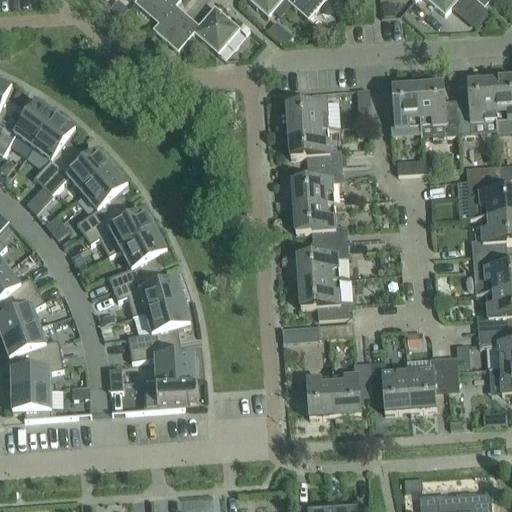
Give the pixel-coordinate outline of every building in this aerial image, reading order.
[(160,29),(176,10),(181,4),(176,0),(142,0),(136,8),(159,28),(160,29)] [(243,0),(268,21),(272,17),(278,22),(290,8),(284,3),(286,0),(243,0)] [(286,0),(284,3),(290,8),(308,23),(329,0),(286,0)] [(422,0),(445,19),(461,0),(422,0)] [(470,0),(471,0),(484,12),(494,0),(470,0)] [(159,28),(153,34),(177,55),(178,56),(181,53),(194,37),(193,37),(199,30),(176,10),(160,29),(159,28)] [(199,30),(193,37),(194,37),(218,58),(240,33),(215,12),(199,30)] [(511,85),(494,87),(497,127),(498,137),(511,136),(511,85)] [(12,92),(0,86),(0,142),(15,117),(11,115),(14,109),(7,105),(12,92)] [(497,127),(494,87),(467,88),(469,110),(458,111),(457,106),(456,106),(457,111),(459,140),(475,139),(474,128),(497,127)] [(457,111),(445,112),(444,90),(418,92),(421,133),(422,142),(459,140),(457,111)] [(395,135),(421,133),(418,92),(392,94),(395,135)] [(359,126),(371,124),(369,95),(357,96),(359,126)] [(19,119),(15,117),(0,142),(0,158),(4,161),(16,141),(33,154),(57,121),(38,107),(30,118),(22,114),(19,119)] [(289,136),(329,134),(327,108),(287,111),(289,136)] [(34,184),(43,192),(73,160),(70,157),(74,153),(67,146),(76,135),(57,121),(33,154),(50,166),(34,184)] [(312,162),(313,173),(342,171),(341,155),(330,156),(329,134),(289,136),(290,163),(312,162)] [(76,163),(73,160),(43,192),(52,201),(68,183),(82,200),(113,173),(97,156),(87,165),(80,158),(76,163)] [(398,179),(427,178),(427,165),(397,167),(398,179)] [(343,188),(342,171),(313,173),(308,173),(308,174),(313,174),(314,185),(292,187),(294,212),(334,209),(333,189),(343,188)] [(497,185),(501,184),(501,172),(466,174),(467,187),(497,185)] [(128,191),(113,173),(82,200),(97,216),(77,229),(84,240),(120,215),(118,211),(123,208),(118,200),(128,191)] [(471,224),(480,223),(480,221),(511,218),(511,194),(497,196),(497,185),(467,187),(468,200),(469,200),(471,224)] [(334,209),(294,212),(296,238),(317,237),(318,248),(347,246),(346,231),(336,231),(334,209)] [(120,215),(84,240),(91,250),(100,244),(109,263),(121,256),(156,237),(145,216),(133,222),(128,215),(123,218),(120,215)] [(472,260),(502,258),(501,248),(511,247),(511,218),(480,221),(480,223),(482,244),(471,244),(472,260)] [(167,257),(156,237),(121,256),(131,275),(109,283),(114,295),(154,279),(153,275),(159,273),(155,264),(167,257)] [(0,281),(8,275),(0,264),(0,258),(7,251),(0,245),(0,281)] [(319,260),(297,262),(299,287),(339,284),(338,262),(348,262),(347,246),(318,248),(313,249),(313,250),(318,249),(319,260)] [(502,259),(502,258),(472,260),(473,275),(484,274),(485,296),(511,294),(511,270),(503,271),(502,260),(507,260),(507,259),(502,259)] [(0,308),(1,309),(5,314),(38,296),(31,283),(19,289),(8,275),(0,281),(0,308)] [(156,283),(154,279),(114,295),(118,307),(128,303),(133,323),(146,320),(185,308),(178,285),(165,289),(162,281),(156,283)] [(341,311),(339,284),(299,287),(301,314),(322,313),(323,324),(318,324),(318,325),(353,323),(352,310),(341,311)] [(478,334),(507,332),(507,323),(511,322),(511,294),(485,296),(487,318),(476,319),(478,334)] [(0,337),(3,345),(40,332),(34,315),(46,309),(38,296),(5,314),(7,321),(0,323),(0,337)] [(151,339),(128,343),(130,355),(174,349),(173,344),(179,343),(178,334),(191,331),(185,308),(146,320),(151,339)] [(319,344),(354,342),(353,329),(319,331),(319,344)] [(22,361),(24,367),(62,361),(59,346),(46,348),(40,332),(3,345),(10,365),(22,361)] [(511,334),(507,335),(507,332),(478,334),(479,350),(498,349),(500,372),(511,371),(511,334)] [(299,334),(286,334),(287,346),(299,345),(299,334)] [(174,353),(174,349),(130,355),(132,368),(155,364),(156,385),(197,383),(196,360),(182,361),(180,352),(174,353)] [(12,375),(12,396),(51,395),(51,378),(64,375),(62,361),(24,367),(24,375),(12,375)] [(457,365),(445,366),(447,393),(447,398),(459,397),(458,377),(457,365)] [(430,377),(407,379),(410,417),(437,415),(435,394),(447,393),(445,366),(433,367),(430,367),(430,377)] [(386,380),(385,370),(369,371),(371,397),(371,402),(372,402),(372,397),(383,397),(385,419),(410,417),(407,379),(386,380)] [(335,422),(361,420),(360,398),(371,397),(369,371),(354,372),(355,381),(333,382),(335,422)] [(511,398),(511,371),(500,372),(490,373),(491,384),(501,383),(502,400),(511,398)] [(124,396),(122,374),(109,375),(111,397),(124,396)] [(309,424),(335,422),(333,382),(306,384),(309,424)] [(197,383),(156,385),(143,385),(144,416),(185,413),(185,412),(184,412),(184,406),(198,406),(197,383)] [(72,394),(73,404),(91,403),(90,393),(72,394)] [(51,395),(12,396),(13,418),(25,417),(25,424),(24,424),(24,425),(52,423),(51,395)] [(421,484),(405,485),(406,496),(422,494),(421,484)] [(491,511),(491,497),(488,497),(488,499),(421,503),(421,511),(491,511)]
